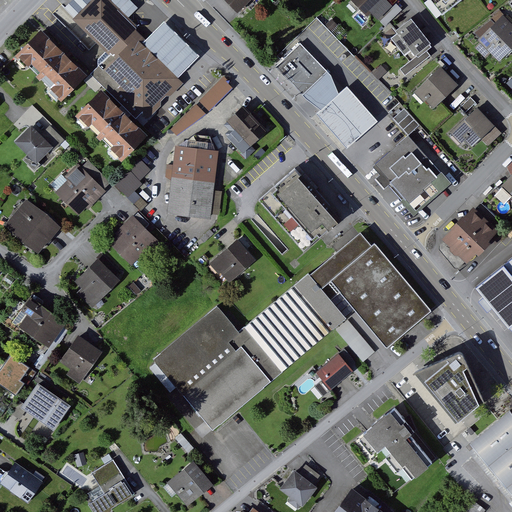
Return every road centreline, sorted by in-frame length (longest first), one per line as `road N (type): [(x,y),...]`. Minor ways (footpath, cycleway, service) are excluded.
road 1 (secondary): [(405,247),(313,138),(174,0)]
road 2 (residential): [(218,511),(462,316)]
road 3 (residential): [(405,247),(511,144)]
road 4 (residential): [(511,110),(413,0)]
